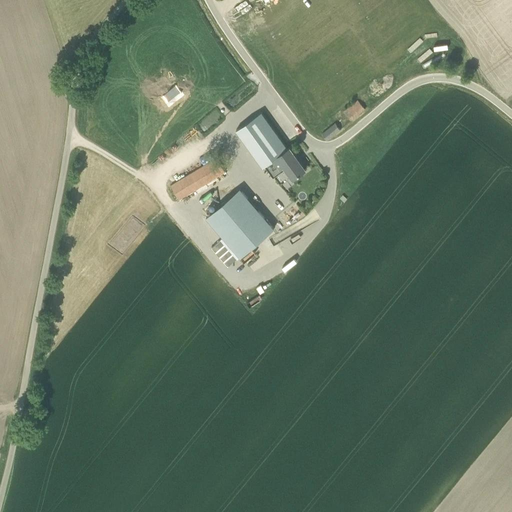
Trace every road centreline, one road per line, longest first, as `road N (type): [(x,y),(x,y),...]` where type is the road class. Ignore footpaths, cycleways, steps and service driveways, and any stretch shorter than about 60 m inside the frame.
road 1 (unclassified): [(0,495),(71,135),(75,71),(126,0)]
road 2 (unclassified): [(511,117),(467,84),(415,78),(340,142),(310,140),(211,0)]
